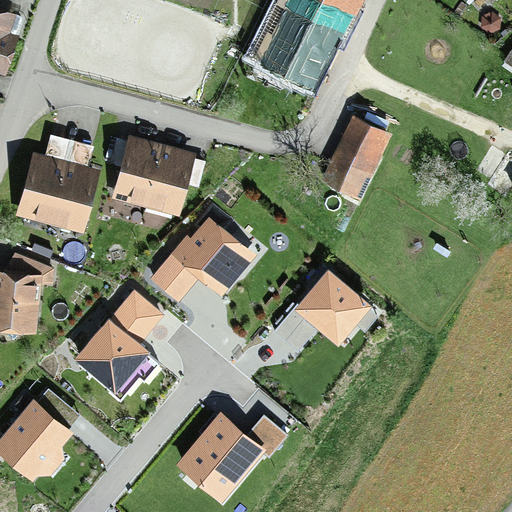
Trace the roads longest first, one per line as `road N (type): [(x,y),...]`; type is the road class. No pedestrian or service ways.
road 1 (residential): [(369,0),(319,112),(297,136),(264,143),(24,80)]
road 2 (residential): [(97,511),(221,369)]
